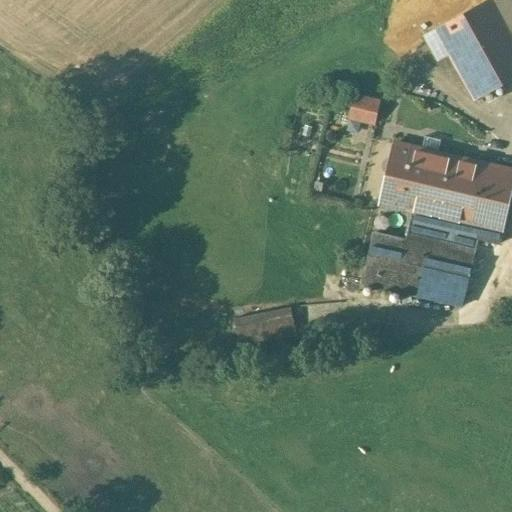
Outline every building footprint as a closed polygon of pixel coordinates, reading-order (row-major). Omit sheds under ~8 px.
[(511,35),(492,0),(488,0),(436,31),(475,100),(511,79),(511,35)] [(511,0),(492,0),(511,35),(511,0)] [(378,102),(354,96),(351,111),(374,117),(378,102)] [(374,117),(351,111),(349,117),(373,122),(374,117)] [(511,189),(511,170),(395,143),(380,205),(411,212),(502,233),(511,189)] [(502,233),(411,212),(405,240),(373,233),(361,282),(462,306),(478,238),(499,243),(502,233)] [(290,308),(234,319),(239,345),(296,334),(290,308)]
